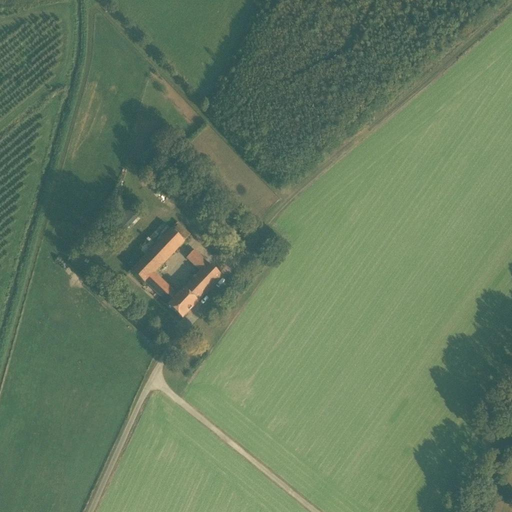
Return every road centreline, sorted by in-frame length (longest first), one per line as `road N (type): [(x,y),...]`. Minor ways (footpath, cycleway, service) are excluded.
road 1 (track): [(261,230),(511,10)]
road 2 (unclassified): [(311,511),(152,382)]
road 3 (unclassified): [(152,382),(261,230)]
road 4 (unclassified): [(93,511),(152,382)]
